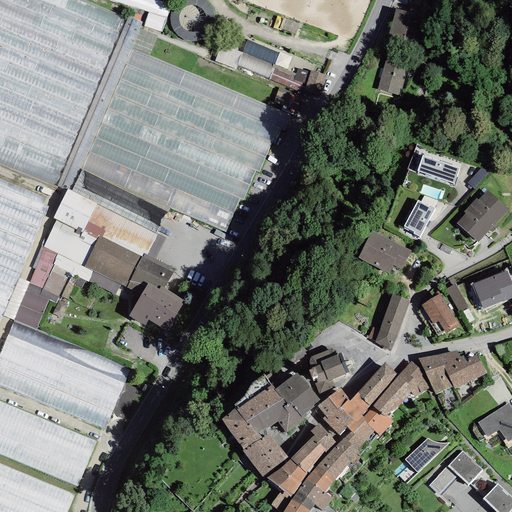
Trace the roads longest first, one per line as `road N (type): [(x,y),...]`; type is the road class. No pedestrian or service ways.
road 1 (secondary): [(384,0),(123,447),(98,511)]
road 2 (residential): [(511,231),(420,294),(403,358)]
road 3 (track): [(211,0),(232,21),(353,63)]
road 4 (track): [(123,447),(0,394)]
